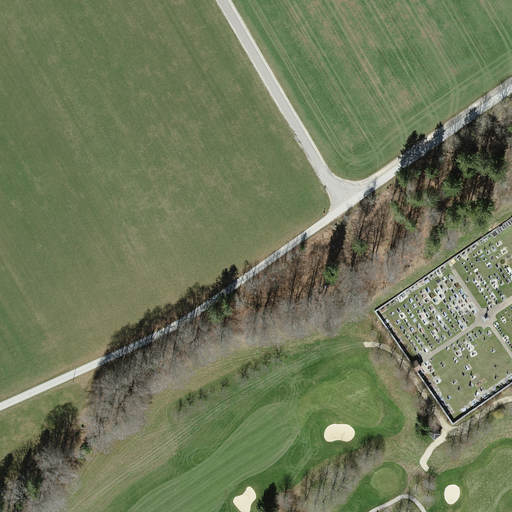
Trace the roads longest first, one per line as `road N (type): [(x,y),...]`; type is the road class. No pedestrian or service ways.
road 1 (track): [(93,470),(206,373),(346,342),(394,353),(448,429),(511,398)]
road 2 (unclassified): [(511,90),(343,205),(223,0)]
road 3 (track): [(0,410),(162,336),(253,278),(343,205)]
